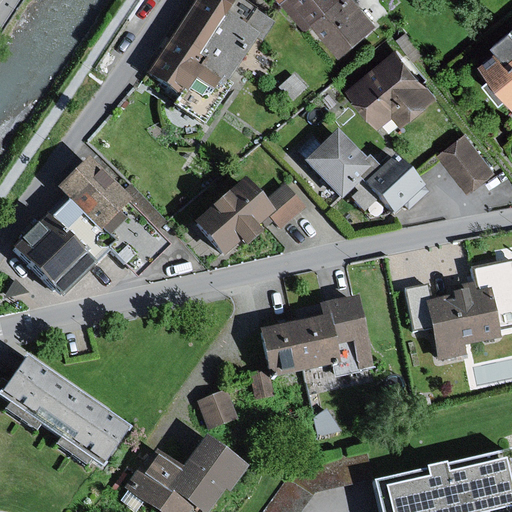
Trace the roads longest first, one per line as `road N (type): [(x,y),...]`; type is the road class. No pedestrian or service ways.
road 1 (residential): [(511,219),(0,328)]
road 2 (residential): [(175,0),(0,245)]
